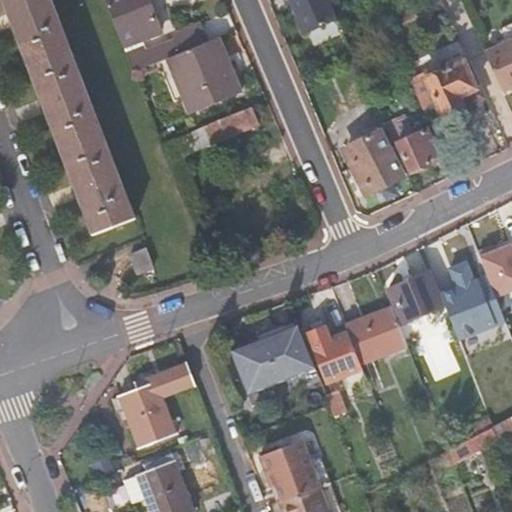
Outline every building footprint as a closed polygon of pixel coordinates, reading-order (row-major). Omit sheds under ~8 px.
[(50,0),(4,0),(94,236),(134,220),(50,0)] [(105,0),(125,47),(152,36),(161,33),(147,0),(105,0)] [(332,0),(288,0),(303,34),(340,18),(332,0)] [(173,35),(181,53),(209,42),(201,23),(173,35)] [(188,95),(183,97),(191,115),(242,93),(229,62),(224,64),(213,40),(209,42),(181,53),(172,57),(188,95)] [(511,41),(485,53),(485,54),(503,92),(511,88),(511,41)] [(427,72),(410,80),(430,124),(445,117),(452,120),(462,115),(465,108),(463,102),(480,95),(465,63),(446,72),(443,66),(428,74),(427,72)] [(163,144),(170,162),(265,123),(257,104),(163,144)] [(428,130),(397,144),(411,174),(442,159),(428,130)] [(381,131),(347,146),(361,176),(357,178),(365,194),(402,177),(381,131)] [(167,246),(174,274),(197,268),(190,240),(167,246)] [(511,283),(493,246),(456,265),(481,314),(511,297),(511,283)] [(145,251),(130,256),(137,276),(153,270),(145,251)] [(426,271),(388,289),(402,322),(440,304),(426,271)] [(370,314),(344,324),(347,331),(359,362),(360,364),(406,346),(393,312),(372,320),(370,314)] [(315,368),(298,326),(231,351),(248,394),(315,368)] [(359,362),(347,331),(333,337),(328,339),(323,328),(307,334),(320,366),(326,381),(361,367),(360,364),(359,362)] [(438,378),(462,368),(450,339),(426,349),(438,378)] [(195,386),(187,366),(134,386),(137,391),(118,398),(139,450),(175,436),(161,399),(195,386)] [(511,415),(492,427),(497,438),(498,441),(511,433),(511,415)] [(492,427),(447,450),(452,462),(497,438),(492,427)] [(264,456),(276,487),(282,485),(288,500),(319,489),(331,484),(321,458),(310,462),(302,442),(264,456)] [(109,458),(90,465),(95,479),(114,472),(109,458)] [(192,511),(174,463),(137,477),(150,511),(192,511)] [(341,511),(331,484),(319,489),(328,511),(341,511)] [(276,487),(282,503),(287,501),(288,500),(282,485),(276,487)] [(287,501),(290,511),(328,511),(319,489),(288,500),(287,501)] [(290,511),(287,501),(282,503),(285,511),(290,511)]
